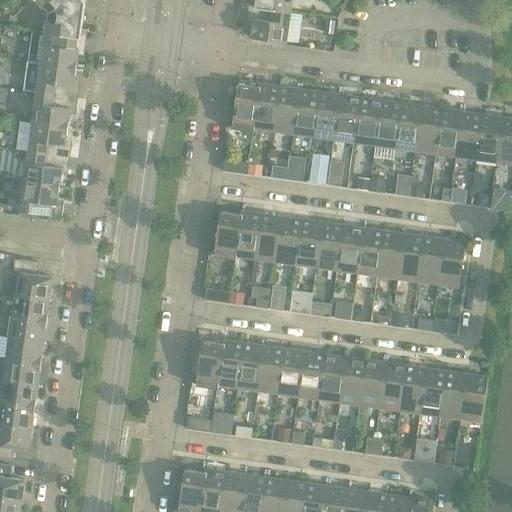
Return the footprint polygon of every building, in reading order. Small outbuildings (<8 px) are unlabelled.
[(84,0),(47,0),(41,5),(48,13),(47,23),(82,28),(86,1),(84,0)] [(250,5),(250,6),(291,12),(293,3),(273,0),(256,0),(256,6),(250,5)] [(291,12),(250,6),(248,19),(254,20),(251,38),(287,43),(291,12)] [(327,20),(325,33),(334,35),(336,21),(327,20)] [(47,23),(45,33),(87,38),(87,37),(81,36),(82,28),(47,23)] [(29,61),(41,63),(77,68),(79,51),(85,52),(87,38),(45,33),(34,31),(29,61)] [(41,63),(37,93),(79,98),(80,86),(74,85),(77,68),(41,63)] [(254,132),(255,128),(254,128),(260,87),(259,87),(239,84),(232,129),(254,132)] [(254,128),(255,128),(274,131),(280,87),(259,84),(259,87),(260,87),(254,128)] [(280,87),(274,131),(295,134),(301,89),(280,87)] [(301,89),(295,134),(315,136),(321,92),(301,89)] [(321,92),(315,136),(335,139),(341,95),(321,92)] [(37,93),(33,122),(69,127),(71,110),(77,111),(79,98),(37,93)] [(341,95),(335,139),(355,142),(362,98),(341,95)] [(362,98),(355,142),(376,145),(382,101),(362,98)] [(382,101),(376,145),(396,148),(402,104),(382,101)] [(402,104),(396,148),(416,151),(422,106),(402,104)] [(422,106),(416,151),(437,153),(443,109),(422,106)] [(443,109),(437,153),(457,156),(463,112),(443,109)] [(463,112),(457,156),(477,159),(483,115),(463,112)] [(483,115),(477,159),(497,162),(503,118),(483,115)] [(511,118),(503,118),(497,162),(511,163),(511,118)] [(33,122),(29,152),(70,158),(72,145),(66,144),(69,127),(33,122)] [(29,152),(25,182),(60,187),(63,170),(69,171),(70,158),(29,152)] [(249,163),(225,159),(223,171),(248,175),(249,164),(249,163)] [(249,164),(248,175),(261,176),(263,166),(249,164)] [(312,165),(310,182),(326,184),(329,167),(312,165)] [(274,166),(272,178),(288,180),(290,168),(274,166)] [(290,168),(288,180),(303,182),(305,170),(290,168)] [(330,178),(329,186),(341,188),(342,179),(330,178)] [(359,178),(357,190),(370,192),(371,180),(359,178)] [(371,180),(370,192),(384,194),(386,180),(372,178),(371,180)] [(20,212),(21,212),(62,218),(64,204),(58,204),(60,187),(25,182),(20,212)] [(413,184),(411,197),(423,199),(425,186),(413,184)] [(444,189),(443,201),(451,202),(452,190),(444,189)] [(453,189),(451,203),(466,205),(467,191),(453,189)] [(511,193),(495,191),(492,209),(511,211),(511,203),(511,193)] [(480,194),(479,207),(491,209),(492,201),(487,195),(480,194)] [(236,255),(237,256),(257,258),(263,214),(241,211),(241,215),(242,215),(236,255)] [(236,259),(237,256),(236,255),(242,215),(241,215),(221,212),(215,256),(236,259)] [(263,214),(257,258),(277,261),(283,217),(263,214)] [(283,217),(277,261),(297,264),(303,220),(283,217)] [(303,220),(297,264),(317,267),(323,223),(303,220)] [(323,223),(317,267),(338,270),(344,225),(323,223)] [(344,225),(338,270),(358,273),(364,228),(344,225)] [(364,228),(358,273),(378,275),(384,231),(364,228)] [(384,231),(378,275),(399,278),(405,234),(384,231)] [(405,234),(399,278),(419,281),(425,237),(405,234)] [(425,237),(419,281),(439,284),(445,240),(425,237)] [(445,240),(439,284),(460,287),(466,243),(445,240)] [(18,273),(15,294),(51,299),(54,277),(39,275),(41,263),(16,259),(14,272),(18,273)] [(207,288),(205,300),(230,303),(231,292),(207,288)] [(231,292),(230,303),(243,305),(244,293),(231,292)] [(15,294),(12,316),(48,321),(49,312),(51,299),(15,294)] [(272,298),(270,309),(284,311),(285,299),(272,298)] [(257,299),(256,307),(269,309),(270,301),(257,299)] [(312,306),(311,315),(321,316),(322,303),(312,302),(312,306)] [(292,303),(290,312),(310,315),(311,315),(312,306),(292,303)] [(354,309),(353,321),(365,322),(366,316),(361,310),(354,309)] [(394,312),(392,326),(404,328),(406,313),(394,312)] [(12,316),(10,337),(45,342),(46,329),(47,329),(48,321),(12,316)] [(436,318),(434,332),(455,335),(456,321),(436,318)] [(421,319),(419,330),(432,332),(434,321),(421,319)] [(10,337),(7,359),(42,363),(43,355),(45,342),(10,337)] [(219,384),(219,385),(239,387),(245,343),(224,340),(223,344),(224,344),(219,384)] [(218,388),(219,385),(219,384),(224,344),(223,344),(203,341),(197,385),(218,388)] [(245,343),(239,387),(259,390),(265,346),(245,343)] [(265,346),(259,390),(279,393),(285,349),(265,346)] [(285,349),(279,393),(299,396),(305,352),(285,349)] [(305,352),(299,396),(320,399),(326,355),(305,352)] [(326,355),(320,399),(340,402),(346,357),(326,355)] [(346,357),(340,402),(360,404),(367,360),(346,357)] [(7,359),(4,380),(39,385),(40,372),(41,372),(42,363),(7,359)] [(367,360),(360,404),(381,407),(387,363),(367,360)] [(387,363),(381,407),(401,410),(407,366),(387,363)] [(407,366),(401,410),(421,413),(427,369),(407,366)] [(427,369),(421,413),(441,416),(447,372),(427,369)] [(447,372),(441,416),(461,419),(468,374),(447,372)] [(468,374),(461,419),(483,422),(489,377),(468,374)] [(4,380),(1,401),(36,406),(37,398),(39,385),(4,380)] [(1,401),(0,405),(0,423),(33,428),(35,415),(36,406),(1,401)] [(189,417),(187,429),(212,433),(213,421),(189,417)] [(213,421),(212,433),(231,435),(233,423),(213,421)] [(33,428),(0,423),(0,458),(13,460),(15,448),(30,450),(33,428)] [(238,426),(236,436),(252,438),(253,429),(238,426)] [(279,429),(278,442),(291,444),(293,431),(279,429)] [(294,432),(293,444),(304,445),(306,434),(294,432)] [(314,438),(313,447),(321,448),(323,439),(314,438)] [(368,438),(366,454),(374,455),(376,439),(368,438)] [(376,439),(374,455),(382,456),(385,440),(376,439)] [(335,441),(334,450),(342,451),(343,442),(335,441)] [(401,448),(400,459),(410,460),(412,449),(401,448)] [(416,449),(414,461),(435,464),(436,452),(416,449)] [(441,450),(439,464),(453,466),(455,452),(441,450)] [(456,458),(455,466),(467,468),(468,460),(456,458)] [(12,466),(0,464),(0,499),(22,502),(25,480),(11,478),(12,466)] [(200,511),(221,511),(227,472),(206,469),(205,473),(206,473),(200,511)] [(200,511),(206,473),(205,473),(185,470),(179,511),(200,511)] [(227,472),(221,511),(242,511),(247,475),(227,472)] [(247,475),(242,511),(262,511),(267,478),(247,475)] [(267,478),(262,511),(283,511),(287,481),(267,478)] [(287,481),(283,511),(304,511),(308,484),(287,481)] [(308,484),(304,511),(324,511),(329,486),(308,484)] [(329,486),(324,511),(345,511),(349,489),(329,486)] [(349,489),(345,511),(366,511),(369,492),(349,489)] [(369,492),(366,511),(386,511),(389,495),(369,492)] [(389,495),(386,511),(407,511),(409,498),(389,495)] [(409,498),(407,511),(428,511),(430,501),(409,498)] [(0,499),(0,511),(21,511),(22,502),(0,499)]
